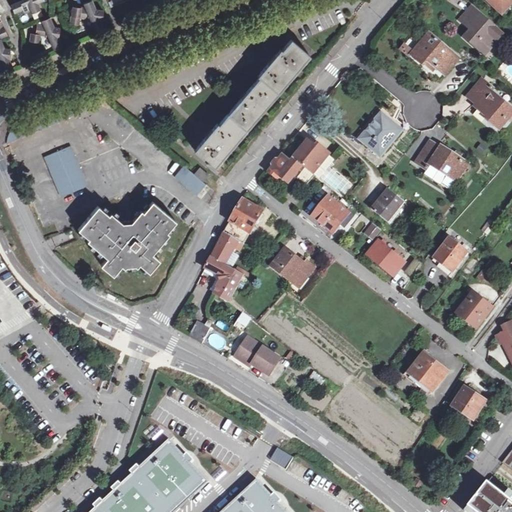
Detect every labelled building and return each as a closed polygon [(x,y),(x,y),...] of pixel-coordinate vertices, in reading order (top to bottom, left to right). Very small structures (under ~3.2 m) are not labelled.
[(36,4),(35,2),(34,0),(17,0),(11,4),(13,10),(23,6),(24,9),(29,7),(36,4)] [(92,24),(100,20),(99,18),(100,18),(101,8),(94,8),(90,0),(86,0),(83,2),(84,7),(71,5),(70,22),(77,23),(78,15),(87,16),(87,18),(86,20),(91,20),(92,24)] [(511,0),(488,0),(504,15),(511,6),(511,0)] [(472,42),(487,55),(505,35),(473,7),(462,20),(478,35),(472,42)] [(0,59),(1,59),(2,63),(10,60),(10,59),(11,48),(5,47),(1,37),(8,34),(0,15),(0,59)] [(50,41),(58,38),(57,36),(57,26),(52,25),(48,16),(41,19),(43,24),(36,23),(35,32),(31,31),(29,39),(36,40),(37,33),(44,34),(44,37),(49,37),(50,41)] [(100,20),(92,24),(93,28),(95,30),(103,27),(101,24),(100,20)] [(428,60),(446,74),(459,58),(430,34),(414,55),(424,64),(428,60)] [(218,121),(211,130),(196,148),(216,165),(245,130),(309,53),(291,37),(281,48),(280,47),(259,73),(260,74),(220,122),(218,121)] [(58,38),(50,41),(51,45),(53,48),(60,45),(59,42),(58,38)] [(10,60),(2,63),(3,66),(5,68),(12,66),(11,63),(10,60)] [(489,120),(498,128),(511,111),(511,109),(491,90),(494,87),(484,78),(469,96),(479,106),(477,107),(491,119),(489,120)] [(8,142),(108,100),(102,95),(101,94),(95,89),(93,90),(22,120),(20,121),(18,122),(16,123),(14,125),(13,126),(12,128),(10,130),(9,131),(8,133),(8,135),(7,137),(6,139),(6,141),(6,143),(8,142)] [(362,141),(381,157),(402,133),(382,116),(362,141)] [(294,158),(314,175),(332,154),(320,144),(317,148),(308,141),(294,158)] [(445,175),(455,181),(466,164),(440,148),(439,150),(429,143),(416,164),(427,171),(430,166),(445,175)] [(45,156),(61,196),(87,185),(70,144),(45,156)] [(332,154),(314,175),(319,179),(335,157),(332,154)] [(280,174),(290,182),(295,176),(297,178),(306,185),(314,175),(294,158),(291,161),(283,155),(270,170),(278,176),(280,174)] [(207,184),(184,165),(174,176),(197,195),(207,184)] [(196,172),(204,180),(209,173),(201,166),(196,172)] [(445,175),(430,166),(427,171),(442,180),(445,175)] [(374,210),(390,223),(407,203),(391,190),(374,210)] [(244,200),(225,233),(244,244),(262,211),(244,200)] [(167,230),(176,221),(152,201),(144,211),(141,209),(132,220),(123,222),(111,211),(109,213),(98,204),(78,228),(88,238),(87,240),(105,257),(100,264),(113,274),(121,266),(125,267),(126,266),(135,265),(137,266),(140,264),(149,272),(159,259),(152,253),(170,232),(167,230)] [(318,221),(335,235),(351,215),(334,201),(318,221)] [(372,223),(362,233),(371,241),(381,231),(372,223)] [(239,251),(244,244),(225,233),(212,257),(226,265),(235,249),(239,251)] [(394,275),(404,262),(378,240),(367,254),(394,275)] [(456,269),(468,253),(451,241),(438,259),(446,265),(448,264),(456,269)] [(273,267),(297,286),(305,275),(308,278),(315,269),(307,263),(305,265),(301,261),(286,250),(273,267)] [(212,257),(206,268),(220,276),(221,281),(217,288),(218,289),(216,293),(207,308),(235,325),(244,313),(237,308),(229,300),(244,275),(226,265),(212,257)] [(418,275),(424,266),(414,258),(407,267),(418,275)] [(220,276),(206,268),(203,272),(218,279),(211,291),(216,293),(218,289),(217,288),(221,281),(220,276)] [(482,268),(477,276),(485,281),(490,273),(482,268)] [(300,288),(308,278),(305,275),(297,286),(300,288)] [(101,297),(111,301),(113,296),(104,292),(101,297)] [(458,312),(465,318),(477,327),(491,308),(473,293),(458,312)] [(477,327),(465,318),(463,321),(475,330),(477,327)] [(198,321),(189,335),(202,342),(211,329),(198,321)] [(511,360),(511,321),(502,327),(506,333),(496,338),(500,344),(502,343),(511,360)] [(101,328),(110,332),(112,328),(103,324),(101,328)] [(249,337),(235,357),(252,368),(254,365),(270,376),(281,359),(249,337)] [(430,395),(447,372),(423,354),(406,377),(430,395)] [(313,371),(308,379),(320,387),(325,379),(313,371)] [(454,406),(474,419),(486,401),(465,388),(454,406)] [(175,511),(209,482),(170,440),(140,468),(133,474),(122,485),(103,501),(91,511),(175,511)] [(278,448),(271,460),(286,470),(291,461),(294,457),(278,448)] [(511,449),(502,461),(511,469),(511,449)] [(133,474),(140,468),(138,465),(131,471),(133,474)] [(511,511),(511,489),(493,475),(465,511),(466,511),(511,511)] [(257,479),(222,511),(287,511),(279,503),(272,495),(257,479)] [(103,501),(122,485),(119,482),(101,499),(103,501)] [(275,493),(272,495),(279,503),(282,500),(275,493)]
